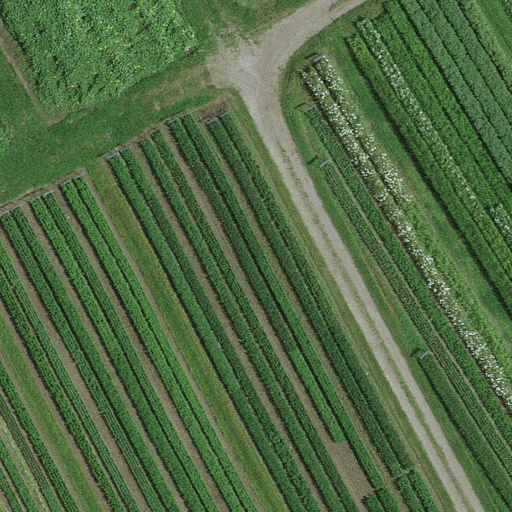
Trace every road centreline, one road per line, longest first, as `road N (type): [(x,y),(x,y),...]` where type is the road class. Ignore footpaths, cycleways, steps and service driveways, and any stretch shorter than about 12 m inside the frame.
road 1 (track): [(208,0),(471,511)]
road 2 (track): [(361,0),(246,69)]
